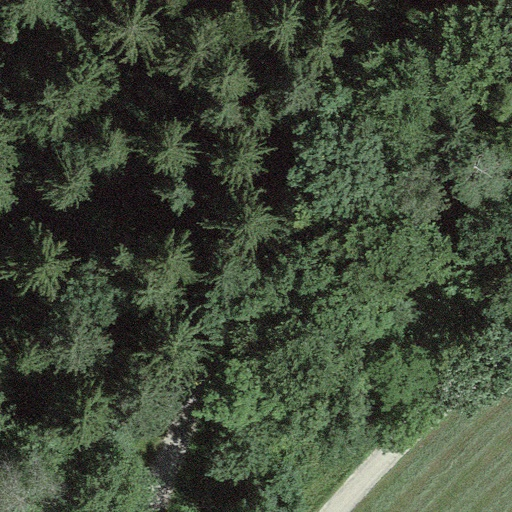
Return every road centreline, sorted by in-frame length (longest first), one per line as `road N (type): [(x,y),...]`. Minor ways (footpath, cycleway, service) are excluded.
road 1 (track): [(149,511),(352,0)]
road 2 (track): [(339,511),(396,449),(511,347)]
